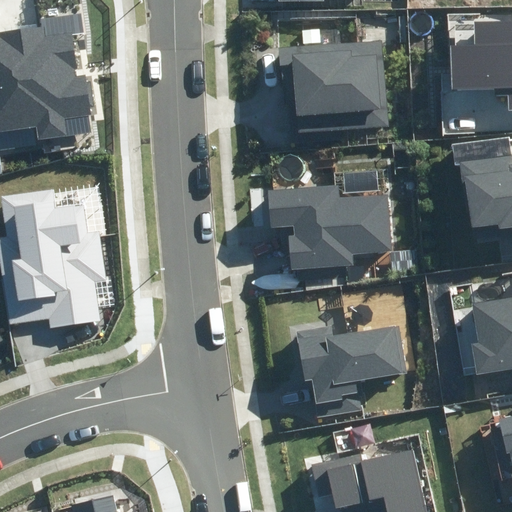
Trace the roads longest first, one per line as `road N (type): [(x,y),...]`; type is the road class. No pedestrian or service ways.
road 1 (tertiary): [(207,387),(182,212),(175,0)]
road 2 (residential): [(0,436),(109,402),(207,387)]
road 3 (tertiary): [(227,511),(207,387)]
